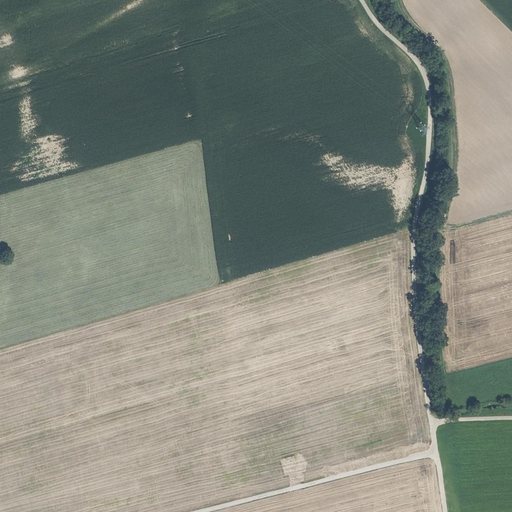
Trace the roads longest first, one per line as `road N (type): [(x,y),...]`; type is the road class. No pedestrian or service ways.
road 1 (track): [(362,0),(421,67),(428,86),(413,260),(431,421)]
road 2 (track): [(400,0),(438,52),(455,107),(445,225),(447,419)]
road 3 (track): [(196,511),(436,452)]
